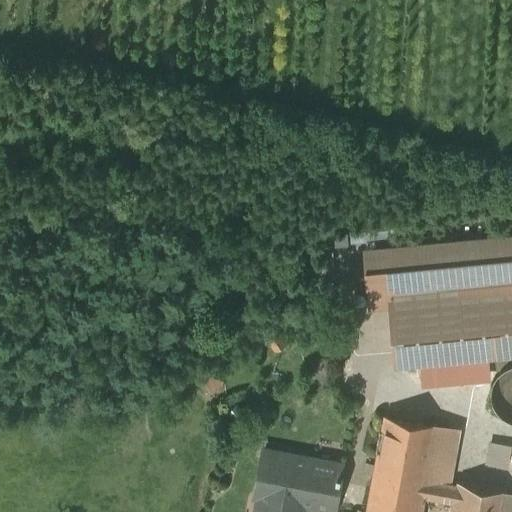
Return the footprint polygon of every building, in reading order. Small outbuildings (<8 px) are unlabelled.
[(370,305),(393,303),(398,361),(511,350),(511,232),(364,246),(370,305)] [(511,365),(508,367),(502,370),(498,375),(494,380),(492,386),(491,393),(491,399),(493,406),(497,411),(501,416),(507,420),(511,421),(511,365)] [(488,397),(491,374),(451,369),(448,393),(488,397)] [(437,424),(384,414),(365,511),(420,511),(424,495),(455,501),(453,511),(511,511),(511,490),(459,481),(458,484),(427,478),(437,424)] [(487,459),(510,465),(511,454),(511,440),(492,436),(487,459)] [(343,464),(271,451),(259,511),(300,511),(303,502),(335,508),(343,464)]
